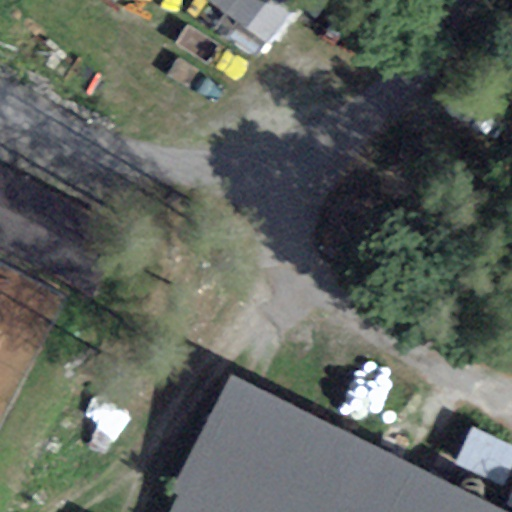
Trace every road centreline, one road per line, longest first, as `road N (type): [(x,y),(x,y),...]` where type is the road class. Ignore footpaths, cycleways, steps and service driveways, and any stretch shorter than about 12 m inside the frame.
road 1 (residential): [(0,99),(132,160),(197,169),(266,160),(343,126),(396,88),(478,0)]
road 2 (track): [(305,145),(292,255),(323,310),(385,350),(511,403)]
road 3 (track): [(292,255),(176,412),(65,511)]
